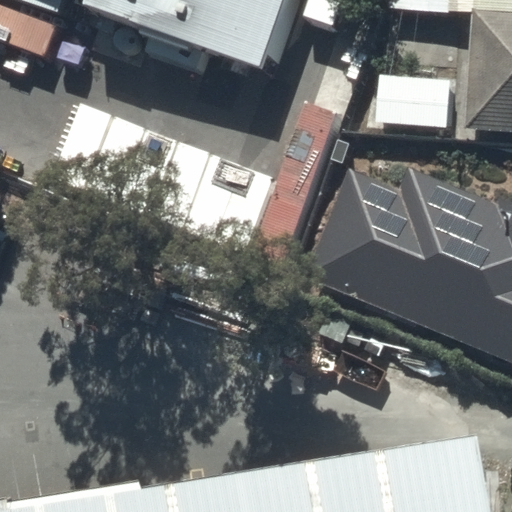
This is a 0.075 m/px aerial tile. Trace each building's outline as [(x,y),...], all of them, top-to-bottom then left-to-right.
[(236,0),(174,0),(228,21),(236,0)] [(511,23),(475,21),(468,144),(511,146),(511,23)] [(455,80),(385,78),(384,123),(454,125),(455,80)] [(508,228),(446,206),(424,318),(484,332),(508,228)] [(0,511),(482,511),(468,424),(0,501),(0,511)]
